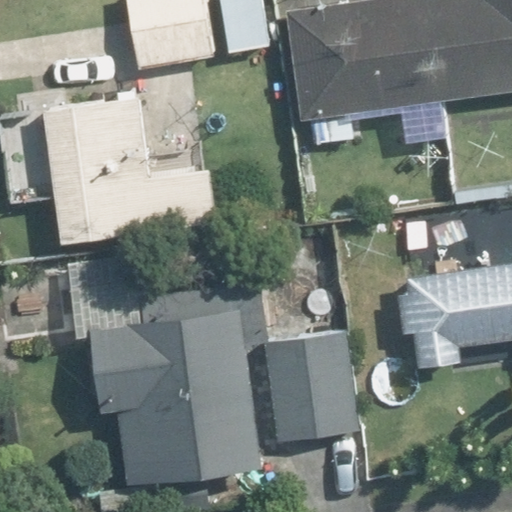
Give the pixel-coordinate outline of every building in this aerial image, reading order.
[(215,0),(135,0),(145,61),(223,48),(215,0)] [(271,0),(228,0),(236,47),(278,40),(271,0)] [(310,109),(511,82),(511,0),(346,0),(296,7),(310,109)] [(224,158),(202,160),(195,98),(150,104),(147,80),(34,93),(42,162),(65,160),(74,234),(230,216),(224,158)] [(511,260),(404,274),(411,328),(424,326),(428,358),(475,352),(473,336),(511,331),(511,260)] [(98,322),(109,403),(124,401),(135,474),(276,453),(251,277),(110,298),(113,320),(98,322)] [(356,325),(274,334),(286,438),(368,429),(356,325)]
